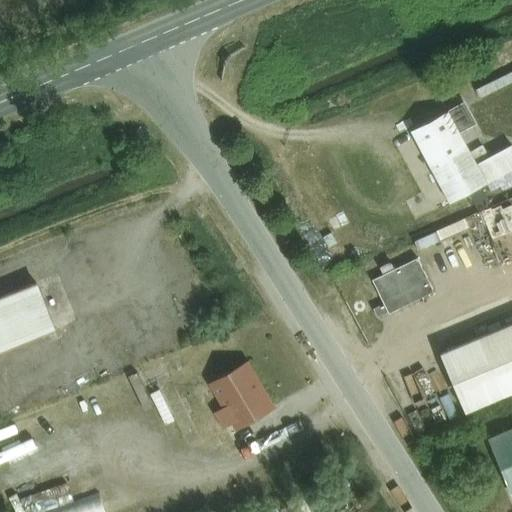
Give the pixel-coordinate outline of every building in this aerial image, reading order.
[(483,94),(511,80),(511,69),(478,84),(483,94)] [(415,128),(452,201),(511,170),(511,143),(478,161),(462,129),(477,122),(468,104),(454,111),(452,109),(415,128)] [(511,195),(483,208),(495,236),(511,228),(511,195)] [(373,270),(387,309),(435,291),(422,253),(395,262),(373,270)] [(37,279),(0,293),(0,347),(56,326),(37,279)] [(198,280),(176,286),(186,322),(208,317),(198,280)] [(511,314),(438,344),(462,403),(511,382),(511,314)] [(207,377),(235,428),(275,406),(247,355),(207,377)] [(511,421),(487,432),(511,488),(511,421)] [(34,511),(71,511),(84,508),(80,497),(35,511),(34,511)]
